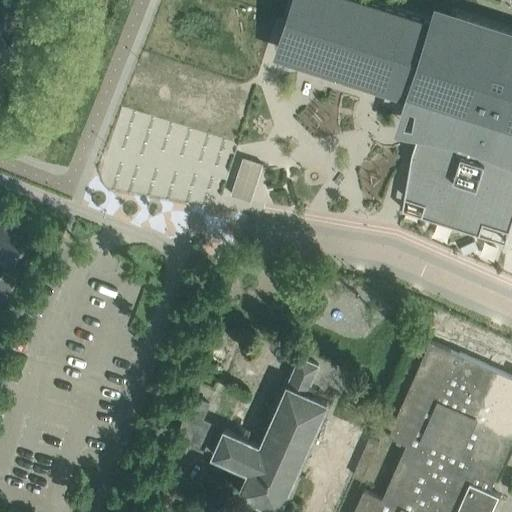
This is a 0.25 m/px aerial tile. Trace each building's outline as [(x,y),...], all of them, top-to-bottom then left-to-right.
[(374,0),(293,0),(283,33),(292,36),(286,54),(409,94),(406,101),(417,106),(414,126),(420,127),(412,152),(404,197),(425,203),(421,214),(479,233),(483,222),(509,230),(511,221),(511,31),(456,13),(452,27),(437,22),(438,20),(374,0)] [(0,248),(2,246),(15,255),(27,238),(5,222),(1,227),(0,227),(0,248)] [(256,372),(272,341),(252,331),(236,361),(256,372)] [(297,337),(268,414),(227,398),(215,428),(262,446),(253,470),(289,483),(339,353),(297,337)] [(0,363),(0,373),(18,380),(21,371),(20,370),(0,363)] [(197,373),(179,419),(206,429),(223,383),(197,373)] [(97,412),(115,411),(115,392),(96,392),(97,412)] [(371,435),(364,448),(375,452),(380,439),(373,436),(371,435)]
